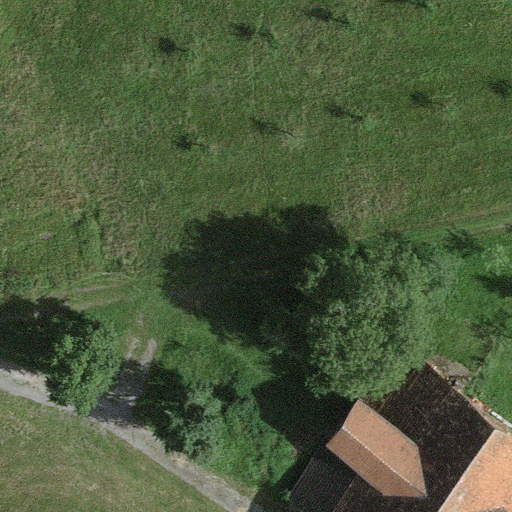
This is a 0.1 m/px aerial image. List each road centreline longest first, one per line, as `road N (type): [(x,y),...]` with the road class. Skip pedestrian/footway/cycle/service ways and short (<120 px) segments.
road 1 (track): [(511,229),(338,259),(229,295),(146,341),(134,400),(158,448)]
road 2 (track): [(0,383),(53,398),(158,448)]
